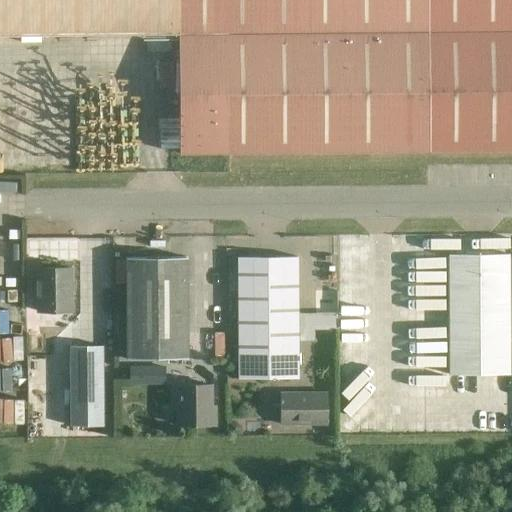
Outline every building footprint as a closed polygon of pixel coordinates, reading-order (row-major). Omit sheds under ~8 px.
[(179,154),(511,150),(511,0),(0,0),(0,36),(178,34),(179,154)] [(509,374),(509,254),(448,255),(449,375),(509,374)] [(125,258),(126,359),(188,359),(187,257),(125,258)] [(298,378),(297,257),(237,257),(238,379),(298,378)] [(37,268),(38,312),(71,311),(70,268),(37,268)] [(70,346),(70,426),(103,426),(102,346),(70,346)] [(144,368),(126,368),(126,383),(144,382),(144,368)] [(210,385),(178,385),(178,425),(214,425),(214,406),(210,407),(210,385)] [(281,425),(326,424),(326,393),(281,393),(281,425)] [(228,435),(241,435),(241,427),(236,422),(228,422),(228,435)]
